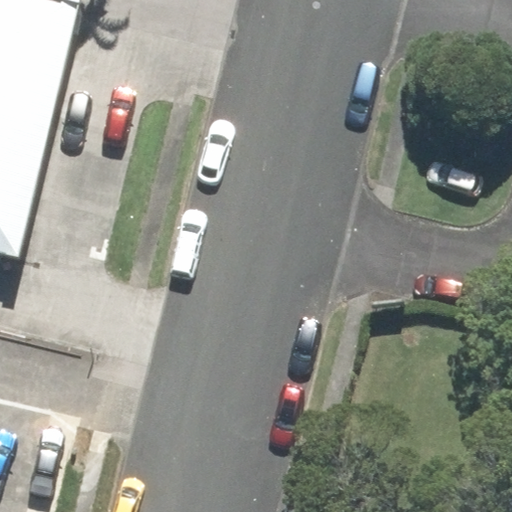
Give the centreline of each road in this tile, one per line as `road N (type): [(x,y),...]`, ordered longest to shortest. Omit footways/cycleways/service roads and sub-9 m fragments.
road 1 (unclassified): [(189,511),(317,0)]
road 2 (unknown): [(264,210),(511,264)]
